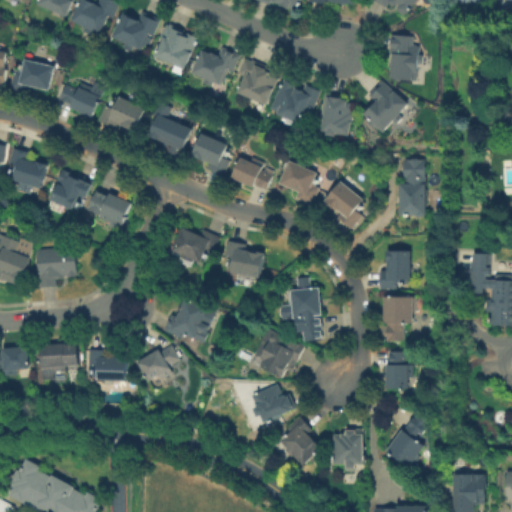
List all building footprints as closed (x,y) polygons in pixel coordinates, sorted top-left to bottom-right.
[(71,18),(40,4),(41,0),(77,0),(78,1),(71,18)] [(115,0),(123,3),(116,18),(111,16),(107,26),(106,25),(102,33),(96,30),(94,34),(86,31),(88,26),(75,21),(83,0),(92,0),(95,1),(94,2),(100,5),(102,0),(115,0)] [(304,0),(300,11),(293,8),(293,9),(283,6),(284,5),(277,3),(276,6),(260,0),(304,0)] [(420,0),(418,5),(416,5),(411,14),(406,15),(402,13),(400,7),(400,6),(397,7),(393,5),(392,3),(389,8),(375,0),(420,0)] [(145,51),(137,47),(135,51),(126,47),(127,43),(114,37),(125,13),(141,20),(145,11),(164,20),(157,37),(152,35),(151,37),(155,39),(152,45),(149,43),(145,51)] [(184,77),(174,73),(177,65),(158,57),(165,39),(163,38),(168,24),(172,25),(172,24),(187,30),(186,33),(189,34),(189,33),(201,38),(195,53),(196,53),(189,71),(187,70),(184,77)] [(392,80),(394,53),(391,53),(393,34),(416,36),(416,46),(422,46),(422,55),(426,56),(425,71),(421,71),(420,82),(392,80)] [(194,73),(204,50),(215,55),(216,53),(221,55),(224,47),(243,55),(236,72),(231,70),(225,86),(216,82),(214,86),(206,82),(207,78),(194,73)] [(0,51),(11,53),(9,69),(11,69),(8,88),(0,86),(0,51)] [(240,92),(247,76),(241,73),(247,58),(254,61),(255,60),(283,73),(276,89),(278,90),(270,107),(240,92)] [(26,59),(59,68),(53,91),(32,86),(30,92),(12,88),(17,70),(23,72),(26,59)] [(324,91),(314,114),(309,112),(304,124),(279,114),(280,112),(273,109),(278,98),(277,98),(280,91),(281,91),(286,80),(297,85),(296,87),(305,91),(307,84),(324,91)] [(366,114),(377,101),(371,95),(384,80),(413,105),(403,116),(406,118),(400,125),(397,123),(387,134),(378,126),(376,129),(370,124),(373,120),(366,114)] [(72,108),(74,105),(63,100),(69,85),(80,90),(84,82),(94,87),(96,82),(109,87),(96,119),(72,108)] [(328,93),(344,96),(344,99),(346,99),(346,101),(352,102),(351,103),(355,104),(354,111),(359,112),(357,125),(356,125),(354,137),(340,134),(339,138),(331,136),(331,133),(321,131),(322,126),(323,121),(328,93)] [(101,121),(108,106),(113,108),(119,96),(150,109),(139,133),(126,127),(127,126),(120,123),(118,129),(101,121)] [(149,134),(163,102),(175,108),(170,118),(196,130),(184,158),(168,151),(169,149),(162,146),(164,141),(149,134)] [(204,133),(231,145),(231,147),(234,149),(229,159),(233,161),(226,177),(210,170),(212,164),(194,155),(204,133)] [(0,142),(9,144),(7,160),(2,160),(0,171),(0,142)] [(13,177),(16,166),(11,164),(16,146),(33,151),(32,157),(52,163),(45,187),(36,184),(34,192),(20,188),(23,180),(13,177)] [(254,157),(267,163),(266,167),(277,171),(275,175),(277,176),(270,191),(260,186),(258,190),(233,177),(242,157),(252,161),(254,157)] [(431,217),(428,217),(428,219),(421,219),(421,217),(402,217),(401,184),(406,184),(406,160),(428,159),(429,167),(431,167),(431,174),(430,174),(430,185),(431,185),(431,201),(433,201),(433,211),(431,211),(431,217)] [(292,161),(322,174),(321,176),(322,176),(318,186),(323,188),(315,205),(298,198),(301,192),(282,183),(292,161)] [(97,180),(90,196),(87,195),(80,210),(53,198),(61,180),(59,179),(64,167),(74,171),(74,173),(80,176),(81,173),(97,180)] [(343,180),(371,202),(362,213),(366,216),(355,229),(339,216),(342,212),(327,200),(343,180)] [(136,201),(126,223),(91,207),(100,188),(112,193),(113,191),(136,201)] [(371,213),(368,210),(373,203),(377,207),(371,213)] [(224,236),(216,253),(212,251),(207,262),(198,257),(196,261),(183,255),(185,252),(177,248),(187,225),(205,234),(207,229),(224,236)] [(28,246),(36,249),(23,284),(3,277),(2,279),(0,278),(0,234),(1,232),(24,241),(20,251),(25,253),(28,246)] [(231,239),(249,243),(248,249),(264,251),(264,250),(270,251),(265,276),(234,271),(235,269),(231,269),(233,257),(228,256),(231,239)] [(40,249),(65,246),(66,245),(70,244),(72,246),(78,246),(80,273),(79,273),(79,275),(69,276),(69,274),(66,274),(67,278),(59,278),(59,286),(43,287),(40,249)] [(382,288),(382,269),(390,270),(390,261),(389,261),(389,248),(415,249),(415,279),(412,279),(412,283),(401,283),(401,288),(382,288)] [(511,281),(511,325),(493,325),(493,288),(473,288),(473,264),(493,264),(493,281),(511,281)] [(308,277),(309,289),(323,288),(326,317),(324,317),(326,339),(310,341),(309,333),(299,334),(297,320),(286,321),(285,309),(291,308),(289,291),(297,290),(296,279),(308,277)] [(188,296),(212,307),(206,321),(214,324),(207,341),(186,332),(184,338),(167,330),(174,313),(179,315),(188,296)] [(416,297),(416,327),(407,327),(407,343),(386,343),(386,297),(416,297)] [(306,347),(288,382),(251,363),(268,328),(306,347)] [(44,366),(42,344),(68,342),(68,343),(80,342),(83,364),(69,366),(69,370),(57,370),(58,378),(45,379),(44,366)] [(175,344),(183,358),(173,365),(176,371),(164,379),(162,374),(152,380),(141,361),(163,347),(165,350),(175,344)] [(32,345),(34,368),(21,369),(22,374),(7,375),(7,367),(0,367),(0,349),(6,349),(5,347),(32,345)] [(98,378),(98,365),(91,365),(92,348),(110,348),(110,356),(118,356),(118,355),(131,356),(130,380),(98,378)] [(413,369),(413,390),(388,390),(388,354),(409,354),(409,369),(413,369)] [(281,386),(285,398),(292,395),(298,413),(268,424),(266,419),(261,421),(252,396),(281,386)] [(427,448),(410,471),(388,454),(420,411),(434,422),(419,442),(427,448)] [(327,446),(306,468),(281,444),(291,433),(289,431),(299,420),(327,446)] [(363,434),(363,463),(335,463),(335,434),(363,434)] [(14,480),(21,468),(23,470),(30,458),(44,466),(43,468),(55,475),(56,474),(78,486),(77,487),(90,494),(92,491),(106,499),(99,511),(102,511),(51,511),(52,511),(47,508),(45,511),(13,494),(18,486),(15,485),(17,481),(14,480)] [(487,476),(487,504),(474,504),(473,511),(454,511),(454,476),(487,476)] [(12,511),(1,511),(0,511),(0,496),(16,505),(12,511)]
